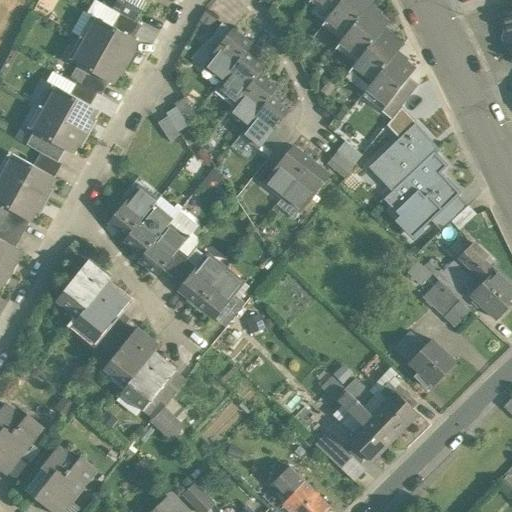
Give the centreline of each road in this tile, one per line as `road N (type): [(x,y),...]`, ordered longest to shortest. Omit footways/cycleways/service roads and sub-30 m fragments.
road 1 (residential): [(69,216),(193,0)]
road 2 (residential): [(423,0),(511,184)]
road 3 (residential): [(367,511),(511,370)]
road 4 (residential): [(251,0),(305,94),(301,122),(331,147)]
road 5 (residential): [(69,216),(89,227),(183,333)]
road 6 (residential): [(0,341),(69,216)]
